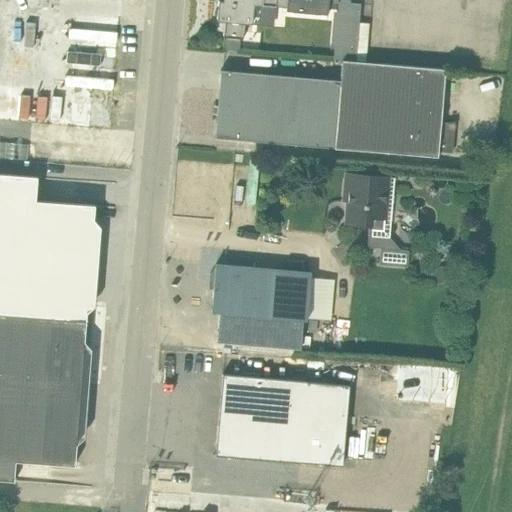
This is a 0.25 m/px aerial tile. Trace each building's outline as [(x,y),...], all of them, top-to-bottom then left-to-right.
[(0,0),(0,119),(110,129),(121,0),(0,0)] [(218,1),(217,21),(224,21),(223,37),(226,38),(240,39),(243,39),(244,23),(252,24),(254,4),(286,7),(286,12),(328,16),(329,0),(223,0),(223,1),(218,1)] [(337,11),(334,11),(330,48),(334,48),(333,59),(343,60),(356,61),(361,4),(350,3),(349,0),(339,0),(340,1),(338,1),(337,11)] [(226,38),(225,50),(239,52),(240,39),(226,38)] [(342,80),(220,69),(215,137),(438,155),(440,151),(452,153),(455,124),(441,122),(445,69),(356,61),(343,60),(342,80)] [(0,479),(14,480),(15,460),(75,465),(95,205),(35,200),(37,176),(0,173),(0,479)] [(345,187),(349,187),(346,223),(366,225),(366,229),(380,230),(385,176),(346,173),(345,187)] [(211,311),(219,311),(217,340),(300,348),(303,319),(307,319),(311,272),(215,264),(211,311)] [(399,366),(396,399),(445,402),(447,368),(399,366)] [(323,463),(322,466),(328,466),(328,464),(342,465),(349,385),(307,382),(307,381),(223,373),(215,455),(300,462),(300,461),(323,463)]
